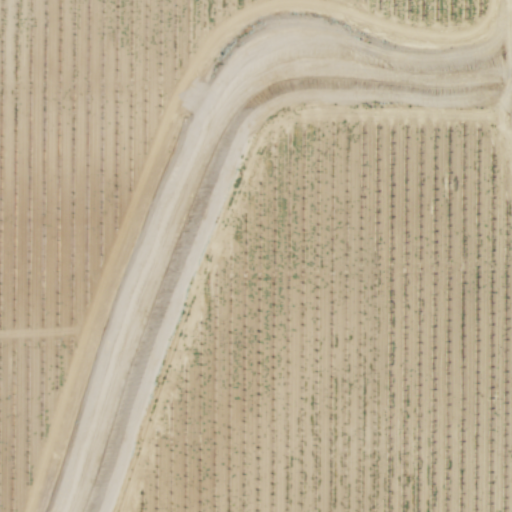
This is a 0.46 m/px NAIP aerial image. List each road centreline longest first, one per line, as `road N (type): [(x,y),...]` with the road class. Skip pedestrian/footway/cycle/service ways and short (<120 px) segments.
road 1 (track): [(511,0),(499,33),(471,52),(387,53),(286,28),(240,47),(198,115),(131,267),(49,511)]
road 2 (track): [(0,459),(130,190),(133,0)]
road 3 (track): [(508,21),(501,109),(511,169)]
